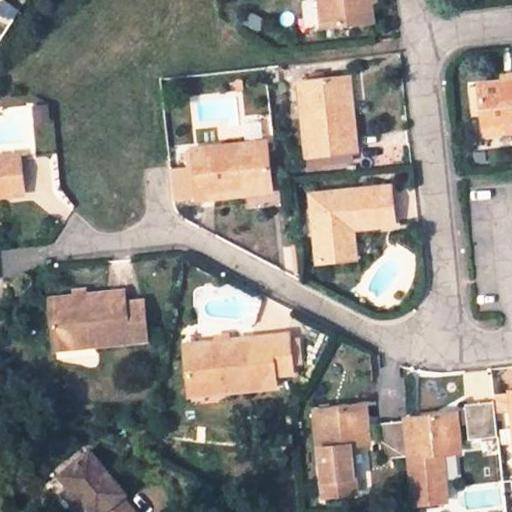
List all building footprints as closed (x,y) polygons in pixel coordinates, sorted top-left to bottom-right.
[(320,0),(323,27),(372,22),(369,0),(320,0)] [(348,79),(340,80),(343,104),(349,103),(348,79)] [(340,80),(300,84),(306,156),(324,154),(348,152),(354,151),(349,103),(343,104),(340,80)] [(511,81),(479,85),(484,135),(511,131),(511,81)] [(266,144),(195,152),(199,199),(247,194),(247,189),(270,186),(266,144)] [(348,152),(324,154),(324,163),(349,160),(348,152)] [(0,160),(0,194),(23,193),(20,159),(0,160)] [(388,188),(312,196),(319,263),(355,260),(352,228),(394,223),(388,188)] [(124,294),(51,302),(56,348),(145,339),(142,303),(125,305),(124,294)] [(288,338),(186,347),(190,386),(227,382),(228,390),(276,385),(275,374),(291,372),(290,366),(300,365),(298,343),(288,344),(288,338)] [(191,394),(228,390),(227,382),(190,386),(191,394)] [(511,395),(502,396),(504,411),(511,409),(511,395)] [(494,403),(466,406),(470,439),(498,437),(494,403)] [(363,407),(316,412),(325,496),(354,494),(349,447),(367,445),(363,407)] [(458,453),(454,416),(406,422),(410,457),(415,506),(446,502),(441,454),(458,453)] [(410,457),(406,422),(379,425),(382,459),(410,457)] [(86,453),(57,479),(84,511),(130,511),(119,499),(122,497),(108,480),(100,471),(86,453)] [(114,475),(106,466),(100,471),(108,480),(114,475)]
